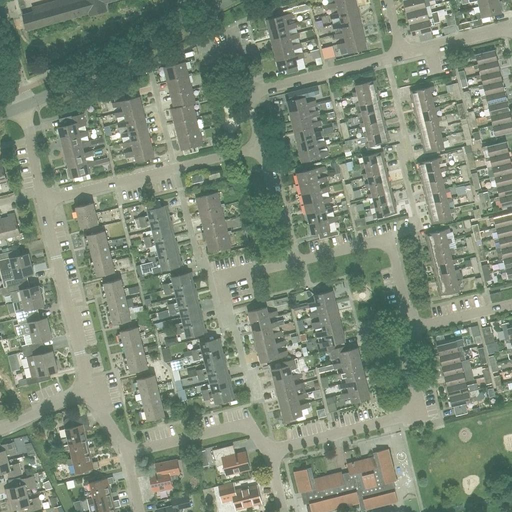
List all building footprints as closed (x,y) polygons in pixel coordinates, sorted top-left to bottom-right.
[(33,12),(22,15),(26,30),(89,12),(90,15),(106,10),(104,2),(112,0),(57,0),(32,7),(33,12)] [(338,13),(357,8),(354,0),(346,0),(336,3),(336,2),(327,4),(328,9),(337,7),(338,12),(338,13)] [(403,0),(406,11),(426,7),(426,6),(430,5),(428,0),(403,0)] [(501,12),(501,11),(503,10),(501,1),(498,1),(479,6),(479,7),(473,8),(475,14),(476,14),(477,19),(486,17),(486,15),(501,12)] [(406,11),(409,23),(438,16),(446,15),(447,14),(446,9),(437,11),(431,12),(432,15),(428,16),(426,7),(406,11)] [(330,14),(330,15),(331,19),(339,17),(341,22),(359,18),(357,8),(338,13),(338,12),(330,14)] [(287,25),(285,20),(294,18),(293,13),(266,20),(268,30),(287,25)] [(446,15),(449,26),(443,27),(444,34),(456,31),(454,24),(452,13),(447,14),(446,15)] [(440,21),(438,16),(409,23),(412,36),(431,31),(430,26),(434,25),(434,23),(440,21)] [(359,18),(341,22),(341,23),(332,25),(333,29),(342,27),(343,32),(362,28),(359,18)] [(457,24),(459,30),(471,27),(469,22),(457,24)] [(287,25),(268,30),(271,40),(289,35),(288,30),(297,28),(295,23),(287,25)] [(362,28),(343,32),(343,33),(335,35),(336,39),(344,37),(345,42),(364,38),(362,28)] [(289,35),(271,40),(273,50),(301,43),(292,45),(290,40),(299,37),(298,33),(289,35)] [(364,38),(345,42),(337,44),(338,49),(347,47),(348,53),(367,48),(364,38)] [(301,43),(273,50),(276,60),(294,55),(293,50),(302,47),(301,43)] [(335,56),(332,46),(322,48),(324,59),(335,56)] [(470,55),(471,59),(476,58),(478,64),(497,59),(494,49),(470,55)] [(294,55),(276,60),(278,70),(286,68),(287,74),(298,71),(297,65),(296,59),(303,58),(304,57),(303,53),(294,55)] [(497,59),(478,64),(473,65),(474,69),(478,68),(480,74),(499,69),(497,59)] [(185,63),(164,68),(168,82),(188,76),(192,75),(192,73),(188,74),(185,63)] [(499,69),(480,74),(475,75),(476,79),(481,78),(483,84),(502,79),(499,69)] [(168,82),(171,95),(192,90),(188,76),(168,82)] [(502,79),(483,84),(478,85),(479,89),(483,88),(485,94),(504,89),(502,79)] [(353,96),(357,95),(377,91),(374,80),(355,85),(356,91),(353,92),(353,96)] [(436,96),(432,97),(430,91),(434,90),(433,85),(410,91),(413,101),(436,96)] [(286,101),(289,111),(308,107),(311,106),(314,105),(316,105),(315,100),(306,102),(305,97),(319,94),(317,86),(288,93),(290,101),(286,101)] [(504,89),(485,94),(480,95),(481,99),(486,98),(487,104),(507,99),(504,89)] [(171,109),(192,104),(199,102),(199,100),(195,101),(192,90),(171,95),(174,108),(171,109)] [(379,101),(377,91),(357,95),(359,101),(355,102),(356,106),(360,105),(379,101)] [(123,111),(142,107),(139,96),(112,103),(113,108),(122,106),(123,111)] [(413,101),(415,112),(434,107),(433,101),(437,100),(436,96),(413,101)] [(471,98),(465,99),(467,108),(473,106),(471,98)] [(507,99),(487,104),(483,105),(484,109),(488,108),(490,114),(509,110),(507,99)] [(379,101),(360,105),(361,112),(357,112),(358,116),(382,111),(379,101)] [(171,109),(175,123),(196,117),(192,104),(171,109)] [(434,107),(415,112),(418,122),(437,117),(435,110),(439,109),(438,106),(434,107)] [(123,111),(115,113),(116,118),(124,116),(126,121),(144,117),(142,107),(123,111)] [(308,107),(289,111),(291,121),(310,117),(318,115),(317,110),(309,112),(308,107)] [(509,110),(490,114),(485,116),(486,119),(491,118),(492,124),(511,120),(509,110)] [(384,121),(382,111),(358,116),(362,115),(364,122),(360,123),(361,126),(384,121)] [(58,127),(61,137),(79,133),(78,127),(87,125),(84,114),(71,117),(73,124),(58,127)] [(418,122),(420,132),(439,127),(437,121),(441,120),(440,116),(437,117),(418,122)] [(144,117),(126,121),(117,123),(118,128),(127,125),(128,131),(147,126),(144,117)] [(175,123),(178,136),(199,131),(202,130),(202,128),(199,129),(196,117),(175,123)] [(310,117),(291,121),(294,132),(313,127),(321,125),(320,120),(311,122),(310,117)] [(511,121),(511,120),(492,124),(488,126),(489,129),(494,128),(495,135),(511,130),(511,121)] [(386,131),(384,121),(361,126),(361,127),(365,126),(366,132),(362,133),(363,136),(386,131)] [(147,126),(128,131),(120,133),(121,138),(129,136),(131,141),(149,136),(147,126)] [(420,132),(423,142),(445,136),(441,137),(440,131),(444,130),(443,126),(439,127),(420,132)] [(313,127),(294,132),(296,142),(315,137),(323,135),(322,130),(314,132),(313,127)] [(88,130),(79,133),(61,137),(63,147),(82,143),(80,137),(89,135),(88,130)] [(202,145),(199,131),(178,136),(181,150),(185,149),(186,154),(198,151),(197,146),(202,145)] [(386,131),(363,136),(363,137),(367,136),(369,142),(365,143),(366,147),(389,141),(386,131)] [(479,131),(473,133),(475,141),(472,141),(472,145),(481,143),(481,139),(479,131)] [(494,140),(494,132),(487,131),(486,139),(494,140)] [(149,136),(131,141),(122,143),(123,148),(132,146),(133,151),(151,146),(149,136)] [(445,136),(423,142),(425,152),(444,148),(442,141),(446,140),(445,136)] [(103,137),(82,143),(63,147),(66,157),(84,153),(83,147),(104,142),(103,137)] [(315,137),(296,142),(299,151),(318,147),(326,145),(325,140),(316,142),(315,137)] [(489,156),(508,151),(505,141),(482,147),(483,151),(488,150),(489,156)] [(343,145),(345,152),(351,151),(349,143),(343,145)] [(151,146),(133,151),(125,153),(126,157),(134,155),(136,161),(154,156),(151,146)] [(327,150),(319,152),(318,147),(299,151),(301,162),(323,156),(324,160),(329,159),(327,150)] [(445,157),(457,154),(459,161),(465,160),(463,152),(462,149),(444,154),(445,157)] [(94,155),(93,150),(84,153),(66,157),(68,167),(86,162),(85,157),(94,155)] [(489,156),(485,157),(486,161),(490,160),(491,166),(511,161),(508,151),(489,156)] [(361,168),(364,167),(384,162),(381,152),(362,156),(364,163),(360,164),(361,168)] [(68,174),(69,174),(70,177),(71,177),(89,173),(88,167),(96,165),(96,166),(109,163),(108,157),(95,160),(86,162),(68,167),(67,169),(68,174)] [(420,173),(439,168),(438,162),(442,161),(441,157),(418,163),(420,173)] [(511,167),(511,161),(491,166),(487,167),(488,171),(492,170),(494,176),(511,171),(511,167)] [(352,162),(346,163),(340,164),(342,172),(348,171),(354,170),(352,162)] [(386,172),(384,162),(364,167),(366,173),(362,174),(363,178),(386,172)] [(323,166),(296,173),(298,183),(320,178),(319,172),(324,171),(323,166)] [(439,168),(420,173),(423,183),(442,178),(440,172),(444,171),(443,168),(439,169),(439,168)] [(511,171),(494,176),(489,177),(490,181),(495,180),(496,186),(511,182),(511,171)] [(220,172),(208,175),(209,180),(221,177),(220,172)] [(389,182),(386,172),(363,178),(367,177),(369,183),(365,184),(366,188),(370,187),(389,182)] [(191,177),(193,184),(203,181),(202,174),(191,177)] [(320,178),(298,183),(301,193),(320,189),(318,183),(327,181),(326,176),(320,178)] [(442,178),(423,183),(425,193),(444,188),(443,182),(446,182),(445,178),(442,179),(442,178)] [(389,182),(370,187),(371,193),(367,194),(368,198),(391,192),(389,182)] [(511,182),(496,186),(492,188),(493,191),(497,190),(499,196),(511,192),(511,182)] [(320,189),(301,193),(304,203),(322,199),(321,193),(329,191),(328,186),(320,189)] [(448,188),(444,188),(425,193),(428,203),(447,199),(445,192),(449,191),(448,188)] [(199,211),(221,206),(224,205),(224,203),(220,204),(217,192),(196,198),(199,211)] [(394,202),(391,192),(368,198),(372,197),(374,203),(370,204),(371,208),(394,202)] [(474,201),(472,192),(466,194),(468,202),(474,201)] [(511,192),(499,196),(494,197),(495,201),(500,200),(502,206),(501,206),(502,210),(507,209),(506,205),(511,203),(511,192)] [(322,199),(304,203),(306,213),(325,209),(324,203),(332,201),(331,197),(322,199)] [(447,199),(428,203),(430,213),(449,209),(447,202),(451,201),(450,198),(447,199)] [(394,202),(371,208),(375,207),(376,213),(372,214),(373,218),(396,213),(394,202)] [(73,210),(76,222),(79,221),(81,227),(98,223),(96,215),(100,214),(100,212),(96,213),(93,203),(76,207),(76,209),(73,210)] [(135,222),(168,214),(167,209),(169,209),(167,203),(146,208),(148,215),(139,217),(139,218),(134,219),(135,222)] [(221,206),(199,211),(203,225),(224,220),(221,206)] [(325,209),(306,213),(309,223),(327,219),(326,213),(334,211),(333,206),(325,209)] [(449,209),(430,213),(433,224),(451,219),(450,212),(454,211),(453,208),(449,209)] [(360,219),(358,211),(352,212),(354,220),(356,228),(366,225),(364,218),(360,219)] [(495,227),(511,222),(511,212),(489,218),(490,222),(494,221),(495,227)] [(1,218),(6,237),(20,234),(15,213),(8,214),(9,217),(1,218)] [(170,221),(168,214),(135,222),(135,224),(136,223),(138,228),(151,225),(152,229),(172,223),(172,220),(170,221)] [(328,223),(337,221),(336,217),(327,219),(309,223),(311,234),(318,232),(320,239),(339,234),(337,230),(330,231),(328,223)] [(224,220),(203,225),(205,232),(201,232),(203,239),(206,238),(231,232),(231,231),(227,231),(224,220)] [(511,222),(495,227),(491,228),(492,232),(496,231),(498,237),(511,233),(511,222)] [(174,229),(172,223),(152,229),(152,230),(145,232),(147,237),(144,237),(145,241),(174,234),(173,229),(174,229)] [(425,234),(428,244),(451,239),(451,238),(447,239),(445,233),(449,232),(448,228),(425,234)] [(116,258),(112,259),(108,242),(112,241),(111,240),(108,241),(105,231),(87,235),(88,237),(84,238),(87,250),(91,249),(94,262),(90,262),(93,274),(97,273),(97,276),(115,271),(112,261),(116,260),(116,258)] [(231,232),(206,238),(210,252),(231,247),(227,233),(231,232)] [(511,233),(498,237),(494,239),(495,242),(499,241),(501,247),(511,244),(511,233)] [(175,241),(174,234),(145,241),(146,247),(156,245),(157,249),(177,244),(177,240),(175,241)] [(428,244),(431,254),(453,249),(453,248),(449,249),(448,243),(452,242),(451,239),(428,244)] [(179,249),(177,244),(157,249),(158,255),(149,257),(150,262),(179,255),(177,249),(179,249)] [(305,254),(315,252),(313,244),(304,245),(305,254)] [(511,244),(501,247),(496,248),(497,252),(501,251),(503,257),(511,254),(511,244)] [(0,268),(1,271),(13,268),(32,263),(29,253),(20,255),(19,249),(0,253),(0,268)] [(431,254),(433,264),(456,259),(456,258),(452,259),(450,253),(454,252),(453,249),(431,254)] [(511,254),(503,257),(499,258),(500,262),(504,261),(506,267),(511,265),(511,254)] [(180,261),(179,255),(150,262),(140,264),(142,274),(152,271),(151,267),(161,265),(162,270),(183,265),(182,260),(180,261)] [(433,264),(436,274),(458,269),(458,268),(454,269),(453,263),(457,262),(456,259),(433,264)] [(13,268),(1,271),(4,287),(7,287),(28,281),(27,276),(34,274),(32,263),(13,268)] [(511,265),(506,267),(501,268),(502,272),(506,271),(508,278),(511,277),(511,265)] [(436,274),(438,284),(461,279),(461,278),(457,279),(455,273),(459,272),(458,269),(436,274)] [(173,282),(163,284),(164,289),(193,282),(192,277),(193,276),(192,271),(171,276),(173,282)] [(107,297),(110,309),(106,310),(109,322),(113,321),(114,324),(131,319),(128,309),(133,308),(132,306),(128,308),(124,291),(128,290),(128,288),(124,289),(121,279),(104,283),(104,285),(101,286),(103,298),(107,297)] [(461,279),(438,284),(441,295),(459,290),(458,283),(462,282),(461,279)] [(28,281),(7,287),(8,293),(11,292),(13,302),(23,300),(42,295),(42,294),(43,292),(43,291),(43,289),(41,287),(40,287),(39,285),(30,287),(28,281)] [(195,288),(193,282),(164,289),(166,294),(175,292),(176,297),(197,292),(196,288),(195,288)] [(308,307),(316,305),(335,300),(332,290),(313,295),(315,301),(307,303),(308,307)] [(500,291),(490,294),(491,301),(502,298),(500,291)] [(198,296),(197,292),(176,297),(178,301),(168,304),(169,309),(198,302),(197,296),(198,296)] [(24,305),(15,308),(17,319),(18,318),(39,313),(37,307),(44,306),(42,295),(23,300),(24,305)] [(288,297),(273,300),(275,307),(289,303),(288,297)] [(311,317),(318,315),(337,310),(335,300),(316,305),(317,310),(309,312),(311,317)] [(200,308),(198,302),(169,309),(171,314),(180,312),(181,317),(202,311),(201,307),(200,308)] [(251,322),(269,317),(277,315),(276,310),(268,312),(266,307),(248,311),(251,322)] [(337,310),(318,315),(320,320),(312,322),(313,327),(321,325),(340,320),(337,310)] [(203,316),(202,311),(181,317),(183,321),(173,324),(174,329),(203,322),(202,316),(203,316)] [(23,334),(24,334),(50,328),(47,318),(40,319),(39,313),(18,318),(19,324),(20,324),(23,334)] [(269,317),(251,322),(253,331),(271,327),(280,325),(284,324),(283,319),(270,322),(269,317)] [(302,320),(297,321),(299,331),(305,330),(302,320)] [(315,337),(323,335),(342,330),(340,320),(321,325),(322,330),(314,332),(315,337)] [(205,328),(203,322),(174,329),(175,334),(185,331),(186,337),(207,332),(206,327),(205,328)] [(505,339),(511,337),(511,326),(509,327),(508,323),(501,324),(505,339)] [(485,344),(491,342),(490,335),(493,335),(491,326),(482,328),(485,344)] [(144,332),(139,333),(138,327),(121,331),(121,333),(118,334),(120,346),(124,345),(127,357),(123,358),(126,370),(130,369),(130,371),(148,367),(145,357),(149,356),(149,354),(145,355),(141,339),(145,338),(144,332)] [(271,327),(253,331),(256,341),(274,337),(282,334),(281,330),(273,332),(271,327)] [(22,346),(23,352),(44,346),(43,340),(53,338),(50,328),(24,334),(26,345),(22,346)] [(342,330),(323,335),(325,340),(317,342),(319,352),(329,350),(336,348),(335,343),(345,340),(342,330)] [(456,340),(437,345),(439,356),(463,350),(462,346),(465,345),(462,336),(455,337),(456,340)] [(193,355),(222,348),(220,342),(221,342),(220,337),(200,342),(201,347),(191,349),(193,355)] [(274,337),(256,341),(258,351),(276,347),(285,344),(284,340),(275,342),(274,337)] [(495,342),(492,343),(491,342),(485,344),(488,354),(497,352),(495,342)] [(347,345),(336,348),(329,350),(331,359),(340,357),(341,362),(360,358),(358,347),(348,350),(347,345)] [(27,357),(29,367),(55,361),(53,351),(46,352),(44,346),(23,352),(25,358),(27,357)] [(276,347),(258,351),(261,361),(287,355),(286,350),(278,352),(276,347)] [(223,353),(222,348),(193,355),(194,360),(204,357),(205,363),(225,357),(224,353),(223,353)] [(463,350),(439,356),(442,366),(461,361),(465,360),(463,350)] [(226,362),(225,357),(205,363),(206,367),(197,370),(198,375),(227,368),(225,362),(226,362)] [(281,367),(272,369),(274,379),(301,373),(298,362),(299,362),(297,358),(280,362),(281,367)] [(342,367),(344,372),(363,367),(360,358),(341,362),(333,364),(334,369),(342,367)] [(55,361),(29,367),(32,377),(27,378),(29,385),(51,379),(50,373),(58,371),(55,361)] [(461,361),(442,366),(444,376),(463,371),(468,370),(467,366),(462,367),(461,361)] [(363,367),(344,372),(335,374),(337,379),(345,377),(346,382),(365,377),(363,367)] [(228,373),(227,368),(198,375),(199,380),(209,377),(210,382),(230,377),(229,373),(228,373)] [(463,371),(444,376),(446,386),(465,381),(470,380),(469,376),(465,377),(463,371)] [(301,373),(274,379),(277,389),(304,382),(295,385),(293,379),(302,377),(301,373)] [(141,393),(144,406),(140,407),(143,418),(147,417),(147,419),(165,415),(162,405),(166,404),(166,402),(162,403),(158,386),(162,385),(161,384),(157,385),(155,375),(138,379),(138,381),(134,382),(137,394),(141,393)] [(490,375),(484,376),(486,384),(492,383),(490,375)] [(232,381),(230,377),(210,382),(211,387),(201,389),(203,395),(232,387),(230,382),(232,381)] [(348,387),(349,392),(368,387),(365,377),(346,382),(338,384),(339,389),(348,387)] [(465,381),(446,386),(449,396),(478,388),(477,383),(466,385),(465,381)] [(304,382),(277,389),(279,399),(306,392),(305,387),(304,382)] [(233,393),(232,387),(203,395),(204,399),(214,397),(215,402),(236,397),(234,393),(233,393)] [(368,387),(349,392),(340,394),(342,399),(350,397),(352,402),(370,398),(368,387)] [(474,396),(477,396),(479,392),(478,388),(449,396),(451,406),(453,406),(456,415),(467,412),(465,403),(475,400),(474,396)] [(306,392),(279,399),(282,409),(300,404),(299,399),(307,397),(306,392)] [(336,396),(326,398),(327,404),(337,401),(336,396)] [(300,404),(282,409),(284,419),(296,416),(297,419),(298,420),(305,418),(304,414),(302,415),(301,409),(310,407),(309,402),(300,404)] [(62,439),(63,445),(86,439),(84,430),(90,429),(89,423),(74,426),(74,424),(78,423),(77,419),(73,420),(72,417),(68,418),(66,419),(64,421),(64,424),(68,437),(62,439)] [(71,449),(73,457),(90,453),(96,452),(94,446),(88,447),(86,439),(63,445),(65,451),(71,449)] [(0,461),(8,460),(7,455),(16,452),(14,441),(1,444),(2,450),(0,451),(0,461)] [(232,455),(229,446),(213,450),(217,466),(226,464),(228,474),(248,469),(244,452),(232,455)] [(303,497),(308,496),(311,511),(323,511),(360,503),(362,511),(398,501),(394,486),(390,487),(389,482),(396,480),(388,448),(372,452),(374,457),(347,464),(349,474),(343,476),(342,472),(314,479),(311,467),(294,472),(299,492),(301,491),(303,497)] [(73,457),(70,458),(67,459),(68,465),(74,464),(76,472),(84,471),(85,474),(89,473),(89,470),(99,467),(98,461),(92,462),(90,453),(73,457)] [(8,460),(0,461),(0,472),(7,471),(8,477),(22,473),(19,462),(9,465),(8,460)] [(172,486),(171,481),(178,479),(177,473),(180,472),(177,460),(155,464),(157,473),(150,475),(153,490),(172,486)] [(6,493),(8,499),(28,494),(31,493),(30,488),(36,487),(33,476),(20,479),(21,485),(4,489),(5,493),(6,493)] [(92,490),(86,492),(88,498),(111,492),(109,484),(115,482),(113,476),(90,482),(92,490)] [(219,488),(222,501),(234,498),(236,508),(261,502),(257,486),(236,492),(234,484),(219,488)] [(114,501),(111,492),(88,498),(88,499),(87,499),(90,511),(94,511),(97,511),(115,507),(118,507),(120,506),(119,500),(114,501)] [(28,494),(8,499),(9,504),(8,505),(9,509),(16,507),(26,505),(28,511),(41,508),(40,502),(38,497),(29,499),(28,494)] [(157,511),(177,511),(177,510),(191,507),(188,496),(171,500),(173,507),(157,511)] [(56,500),(45,501),(45,509),(57,507),(56,500)]
